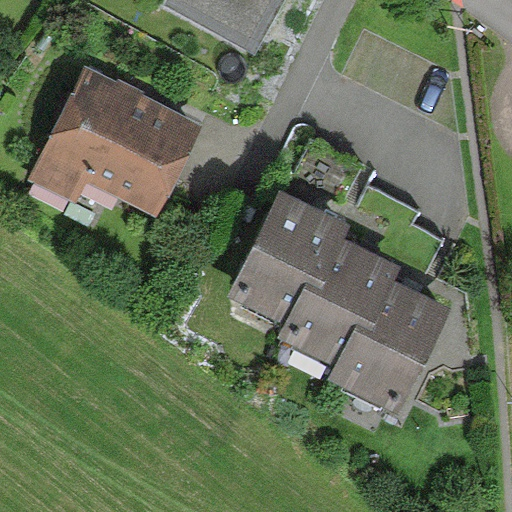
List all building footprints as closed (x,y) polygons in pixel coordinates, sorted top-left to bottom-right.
[(184,0),(256,38),(276,0),(184,0)] [(202,114),(86,57),(28,174),(76,197),(88,173),(156,207),(178,163),(202,114)] [(314,192),(280,175),(228,281),(283,308),(308,257),(323,264),(343,224),(350,210),(314,192)] [(372,238),(343,224),(323,264),(308,257),(283,308),(275,324),(334,352),(359,300),(373,307),(394,265),(400,252),(372,238)] [(423,279),(394,265),(373,307),(359,300),(334,352),(328,365),(399,400),(452,293),(423,279)]
